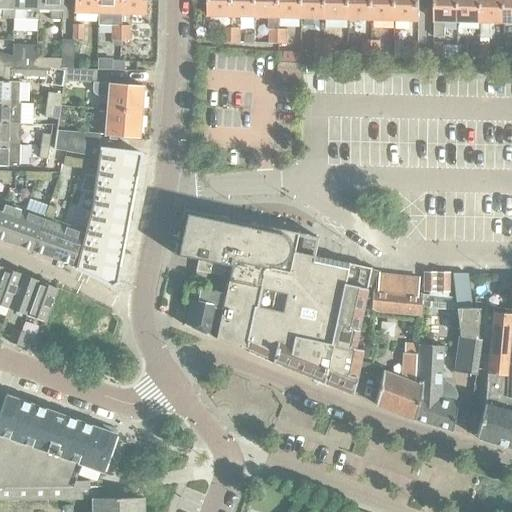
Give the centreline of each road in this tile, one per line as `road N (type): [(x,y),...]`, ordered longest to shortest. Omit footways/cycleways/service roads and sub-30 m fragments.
road 1 (residential): [(511,255),(399,252),(288,183),(161,183)]
road 2 (residential): [(511,460),(215,356),(168,380)]
road 3 (residential): [(168,380),(138,313),(161,183)]
road 4 (residential): [(161,183),(174,0)]
road 5 (residential): [(0,360),(127,403),(168,380)]
road 6 (residential): [(225,454),(253,456),(395,511)]
